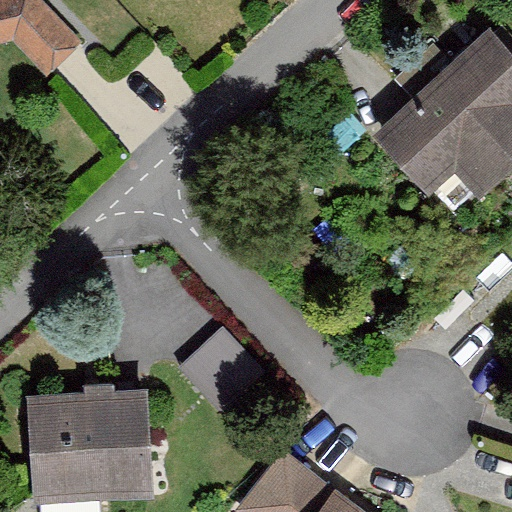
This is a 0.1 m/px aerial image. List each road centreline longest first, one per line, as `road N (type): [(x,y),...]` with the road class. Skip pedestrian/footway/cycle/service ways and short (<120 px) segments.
road 1 (residential): [(142,180),(350,391),(414,415)]
road 2 (residential): [(336,0),(142,180)]
road 3 (residential): [(142,180),(0,311)]
